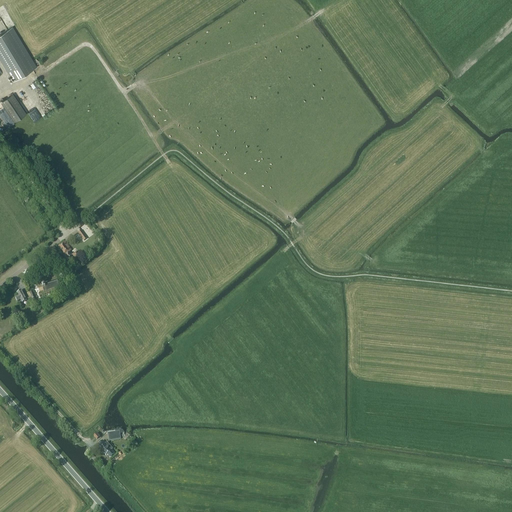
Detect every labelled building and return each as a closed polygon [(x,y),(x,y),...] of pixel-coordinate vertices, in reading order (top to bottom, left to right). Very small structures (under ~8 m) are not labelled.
[(12,27),(0,34),(0,58),(14,81),(36,67),(12,27)] [(13,94),(1,102),(14,122),(26,114),(13,94)] [(40,111),(31,115),(34,122),(44,117),(40,111)] [(78,233),(84,241),(87,239),(81,231),(78,233)] [(71,251),(65,242),(58,247),(69,261),(74,258),(75,260),(80,256),(77,251),(72,255),(69,252),(71,251)] [(43,290),(44,292),(59,287),(61,284),(60,281),(57,281),(42,285),(42,287),(43,290)] [(24,295),(21,291),(17,293),(19,296),(15,298),(17,302),(20,300),(22,303),(27,301),(31,298),(36,308),(39,307),(33,292),(29,293),(29,292),(24,295)] [(106,455),(107,454),(110,458),(114,454),(112,450),(113,449),(107,443),(106,444),(103,441),(98,445),(101,448),(100,449),(106,455)]
